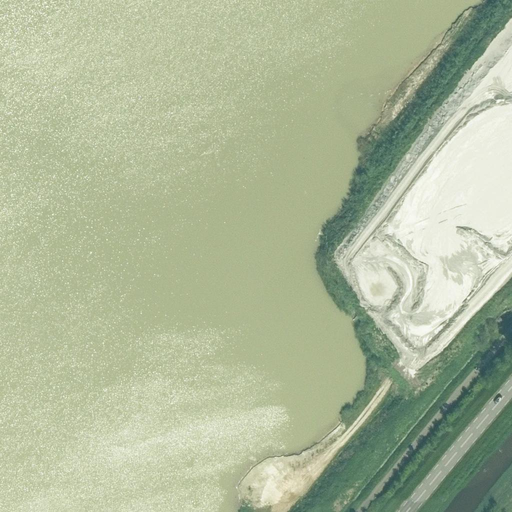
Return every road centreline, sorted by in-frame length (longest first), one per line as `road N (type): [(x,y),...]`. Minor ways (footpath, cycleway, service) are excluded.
road 1 (unknown): [(511,256),(290,499)]
road 2 (unclassified): [(359,511),(511,329)]
road 3 (primary): [(407,511),(511,385)]
